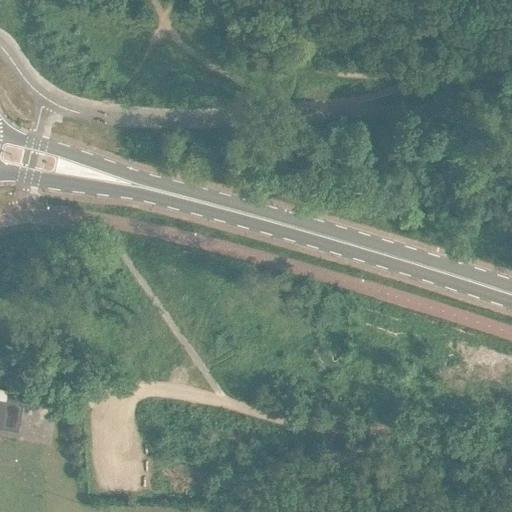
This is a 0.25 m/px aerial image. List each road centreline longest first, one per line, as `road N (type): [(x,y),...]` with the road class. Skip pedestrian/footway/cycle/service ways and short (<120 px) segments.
road 1 (secondary): [(511,295),(409,260),(0,153)]
road 2 (track): [(232,413),(419,444),(511,469)]
road 3 (track): [(117,475),(117,411),(138,389),(232,413)]
